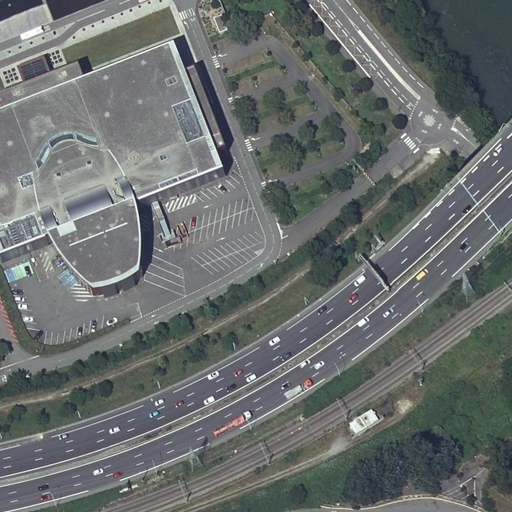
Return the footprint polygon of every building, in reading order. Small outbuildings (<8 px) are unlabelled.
[(214,20),(220,35),(231,30),(225,15),(214,20)] [(39,84),(53,79),(45,59),(18,70),(26,90),(39,84)] [(19,128),(0,135),(0,241),(2,241),(9,260),(52,244),(56,251),(58,255),(66,267),(77,281),(86,290),(94,297),(110,294),(120,291),(133,284),(142,278),(144,264),(144,252),(144,242),(142,229),(141,219),(138,210),(218,179),(211,160),(227,154),(196,75),(180,81),(175,68),(84,103),(75,81),(74,82),(71,76),(54,83),(53,79),(39,84),(26,90),(27,93),(10,100),(12,106),(10,107),(19,128)] [(5,269),(8,281),(33,274),(29,262),(5,269)] [(351,427),(358,438),(380,423),(373,412),(351,427)]
